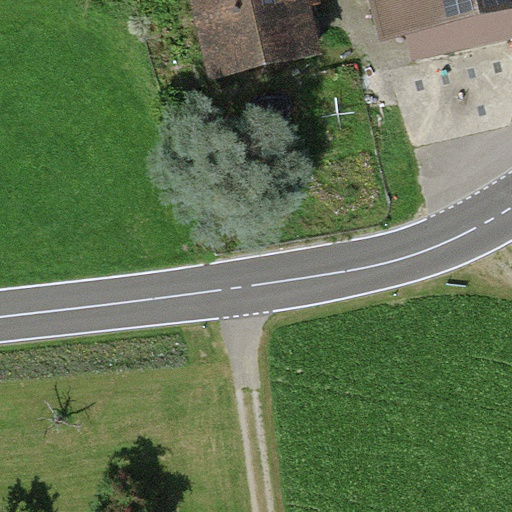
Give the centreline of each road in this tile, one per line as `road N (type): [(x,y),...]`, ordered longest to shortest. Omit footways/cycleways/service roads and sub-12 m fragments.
road 1 (tertiary): [(0,317),(236,290),(378,264),(511,215)]
road 2 (track): [(236,290),(264,511)]
